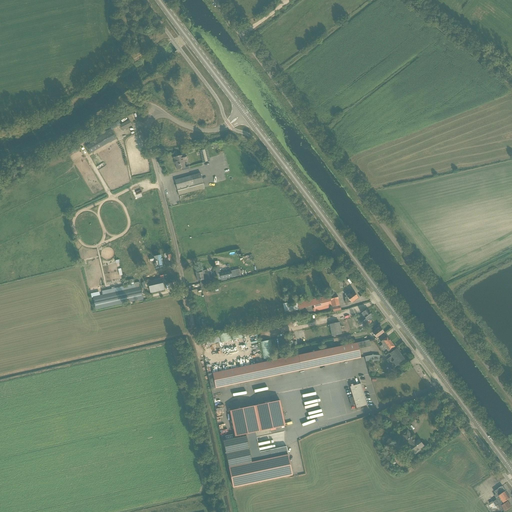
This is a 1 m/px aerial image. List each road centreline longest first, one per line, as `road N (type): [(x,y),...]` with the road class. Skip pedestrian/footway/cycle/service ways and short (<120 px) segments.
road 1 (unclassified): [(511,402),(214,0)]
road 2 (secondary): [(511,470),(247,116)]
road 3 (track): [(0,135),(64,112),(169,35)]
road 4 (unclassified): [(185,292),(149,147),(156,110)]
road 5 (track): [(36,148),(177,65)]
road 6 (secondary): [(242,110),(159,0)]
road 7 (track): [(410,0),(511,77)]
